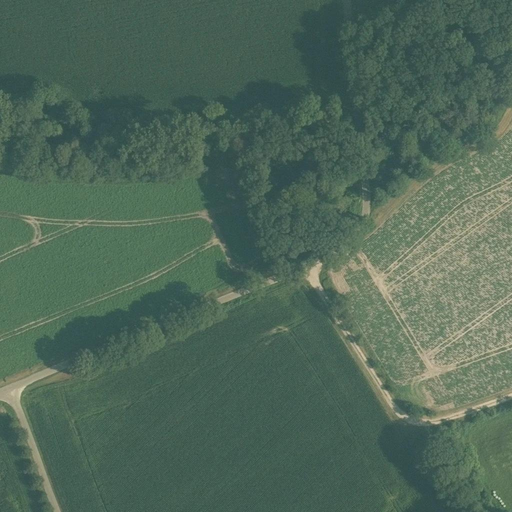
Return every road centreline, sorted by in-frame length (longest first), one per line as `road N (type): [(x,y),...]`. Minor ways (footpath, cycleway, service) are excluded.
road 1 (unclassified): [(7,392),(304,267)]
road 2 (unclassified): [(304,267),(345,246),(365,217),(345,0)]
road 3 (unclassified): [(511,398),(433,423),(403,418),(304,267)]
road 4 (unclassified): [(55,511),(7,392)]
